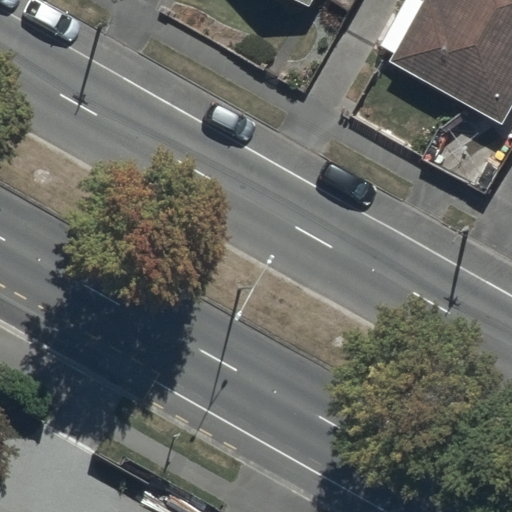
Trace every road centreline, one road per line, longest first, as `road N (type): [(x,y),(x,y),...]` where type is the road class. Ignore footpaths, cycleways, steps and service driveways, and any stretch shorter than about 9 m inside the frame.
road 1 (secondary): [(0,66),(511,355)]
road 2 (secondary): [(485,511),(0,238)]
